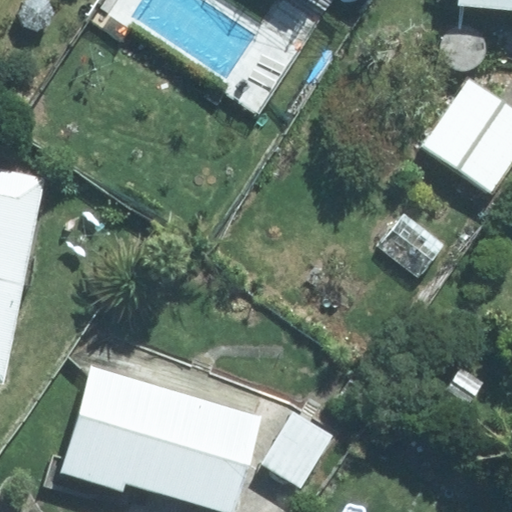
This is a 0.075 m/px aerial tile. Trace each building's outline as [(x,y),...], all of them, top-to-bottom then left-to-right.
[(511,0),(448,0),(447,26),(511,31),(511,0)] [(511,119),(460,84),(415,153),(489,202),(511,167),(511,119)] [(0,361),(36,189),(0,181),(0,361)] [(442,251),(403,219),(375,253),(412,285),(442,251)] [(85,376),(52,484),(114,503),(116,494),(173,511),(229,511),(255,428),(85,376)] [(347,383),(332,404),(349,418),(365,396),(347,383)] [(368,399),(356,415),(368,424),(380,407),(368,399)] [(287,424),(256,473),(295,497),(325,449),(287,424)]
